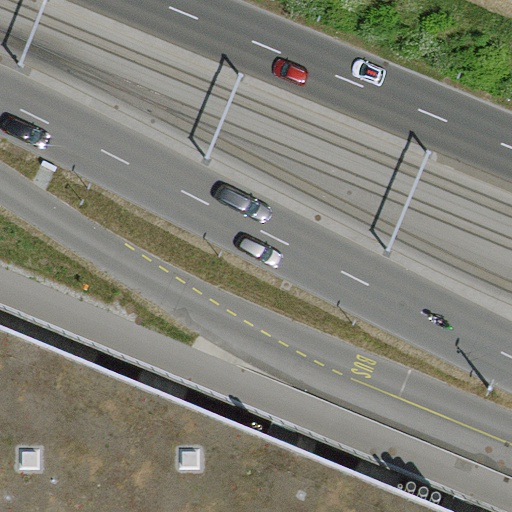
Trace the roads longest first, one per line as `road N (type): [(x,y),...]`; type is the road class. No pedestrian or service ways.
road 1 (primary): [(0,100),(511,355)]
road 2 (primary): [(511,146),(155,0)]
